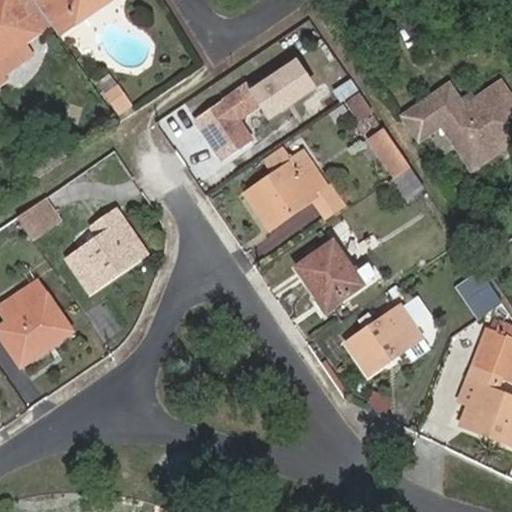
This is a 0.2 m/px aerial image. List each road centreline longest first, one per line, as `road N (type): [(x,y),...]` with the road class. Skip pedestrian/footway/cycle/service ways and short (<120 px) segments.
road 1 (residential): [(359,475),(223,264)]
road 2 (residential): [(359,475),(116,418)]
road 3 (residential): [(116,418),(182,292),(223,264)]
road 4 (residential): [(318,0),(229,61),(189,0)]
road 5 (residential): [(223,264),(133,127)]
road 6 (residential): [(116,418),(44,434),(0,464)]
